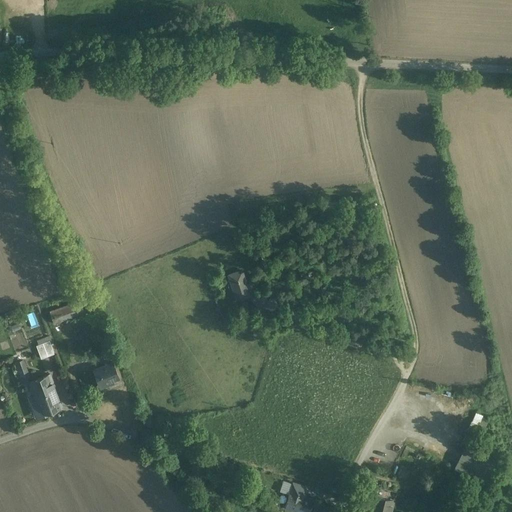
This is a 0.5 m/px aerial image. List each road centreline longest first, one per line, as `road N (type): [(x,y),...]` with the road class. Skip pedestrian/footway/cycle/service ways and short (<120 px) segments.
road 1 (unclassified): [(0,54),(148,51),(511,67)]
road 2 (track): [(410,366),(419,336),(361,118),(366,60)]
road 3 (unclassified): [(342,511),(356,461),(410,366)]
road 4 (unclassified): [(0,441),(58,420),(140,431)]
road 5 (track): [(410,366),(287,315)]
